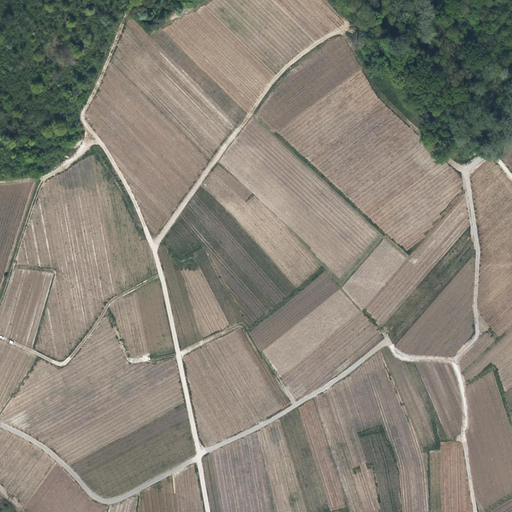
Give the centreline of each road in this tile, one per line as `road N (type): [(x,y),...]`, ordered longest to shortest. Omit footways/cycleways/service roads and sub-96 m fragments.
road 1 (track): [(199,453),(283,413),(387,343),(402,357),(453,362),(474,511)]
road 2 (track): [(379,0),(277,75),(153,247)]
road 3 (track): [(136,0),(82,118),(153,247)]
road 4 (track): [(198,457),(104,501),(42,446),(0,424)]
road 5 (track): [(153,247),(198,457)]
road 6 (track): [(0,336),(62,364),(109,302),(160,274)]
road 7 (track): [(462,169),(478,252),(477,323),(476,337),(453,362)]
road 8 (track): [(97,138),(43,179),(0,302)]
road 9 (track): [(462,169),(378,94),(341,29)]
